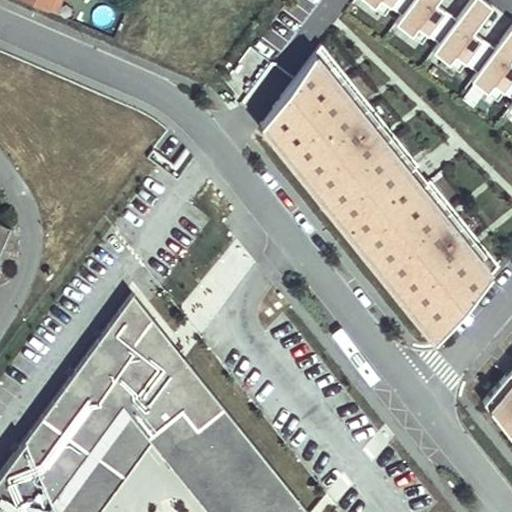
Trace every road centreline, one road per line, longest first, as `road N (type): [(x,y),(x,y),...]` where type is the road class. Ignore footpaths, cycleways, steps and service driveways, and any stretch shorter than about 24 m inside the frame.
road 1 (residential): [(418,393),(187,109),(0,23)]
road 2 (residential): [(511,508),(418,393)]
road 3 (residential): [(418,393),(511,287)]
